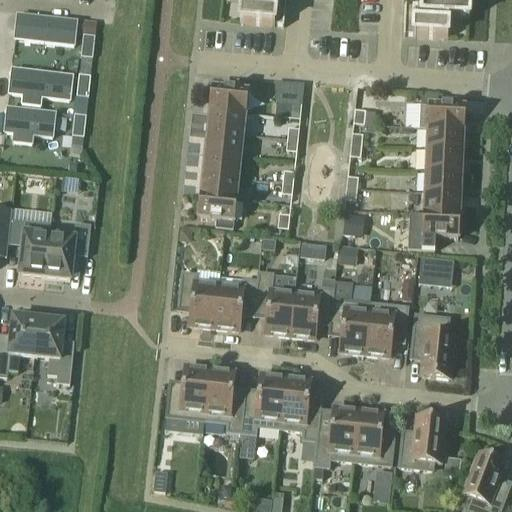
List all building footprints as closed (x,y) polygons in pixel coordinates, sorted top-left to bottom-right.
[(284,30),(286,0),(221,0),(221,3),(243,5),(242,13),(241,13),(239,25),(274,29),(274,27),(282,28),(282,30),(284,30)] [(448,28),(446,28),(447,21),(469,22),(470,4),(463,4),(462,0),(422,0),(421,18),(405,17),(404,39),(405,39),(405,37),(413,37),(413,39),(448,41),(448,28)] [(77,20),(16,13),(13,41),(74,48),(75,36),(77,23),(77,20)] [(96,25),(77,23),(75,36),(95,39),(96,25)] [(93,62),(96,40),(84,38),(82,60),(93,62)] [(73,76),(11,69),(8,97),(35,100),(70,104),(73,76)] [(80,78),(77,100),(88,101),(89,101),(91,79),(80,78)] [(224,92),(212,91),(209,114),(245,117),(248,95),(235,93),(224,92)] [(275,120),(300,123),(302,109),(277,106),(275,120)] [(7,108),(4,132),(53,138),(56,114),(7,108)] [(419,131),(419,132),(428,132),(463,133),(463,134),(464,134),(464,133),(465,111),(453,110),(442,109),(420,108),(419,131)] [(366,114),(355,113),(353,128),(364,129),(366,114)] [(210,114),(208,135),(242,139),(245,118),(245,117),(209,114),(210,114)] [(75,118),(73,139),(84,141),(87,119),(75,118)] [(289,132),(287,144),(298,145),(299,133),(289,132)] [(427,149),(427,153),(462,155),(462,150),(463,134),(463,133),(428,132),(427,149)] [(205,156),(240,160),(242,139),(208,135),(205,156)] [(352,138),(351,148),(361,150),(363,139),(352,138)] [(287,144),(286,155),(297,156),(298,145),(287,144)] [(351,148),(350,161),(360,162),(361,150),(351,148)] [(427,165),(426,174),(461,176),(461,167),(462,155),(427,153),(427,165)] [(205,156),(203,178),(238,181),(240,160),(205,156)] [(426,182),(425,196),(460,198),(461,184),(461,176),(426,174),(426,182)] [(294,176),(284,175),(283,186),(293,187),(294,176)] [(200,198),(200,199),(236,203),(236,202),(238,181),(203,178),(201,198),(200,198)] [(348,181),(347,192),(357,193),(358,182),(348,181)] [(283,186),(282,198),(292,199),(293,187),(283,186)] [(347,192),(345,204),(356,205),(357,193),(347,192)] [(424,217),(459,219),(459,218),(460,201),(460,198),(425,196),(425,199),(424,217)] [(221,224),(234,225),(236,203),(200,199),(198,222),(210,223),(221,224)] [(0,247),(8,248),(10,224),(11,215),(0,213),(0,247)] [(410,217),(408,253),(434,255),(435,241),(446,242),(446,241),(458,242),(459,219),(459,218),(459,219),(424,217),(423,218),(410,217)] [(279,218),(278,232),(288,233),(290,219),(279,218)] [(344,235),(361,238),(363,221),(346,219),(344,235)] [(25,226),(10,224),(8,248),(22,250),(19,278),(45,281),(49,239),(24,236),(25,226)] [(75,227),(74,241),(49,239),(45,281),(71,284),(73,259),(87,261),(91,229),(75,227)] [(280,262),(282,244),(264,243),(262,260),(280,262)] [(301,247),(300,260),(324,263),(326,250),(301,247)] [(454,265),(421,261),(419,288),(451,292),(454,265)] [(189,330),(214,333),(219,290),(195,287),(196,279),(182,277),(179,305),(192,306),(189,330)] [(265,338),(290,341),(295,298),(271,295),(273,279),(259,277),(258,285),(255,313),(268,314),(265,338)] [(412,305),(414,284),(403,283),(401,304),(412,305)] [(239,335),(241,312),(255,313),(258,285),(243,284),(242,292),(219,290),(214,333),(239,335)] [(330,321),(329,331),(342,332),(340,356),(365,359),(370,308),(372,292),(334,288),(334,294),(333,304),(332,304),(330,321)] [(330,321),(332,304),(333,304),(334,294),(319,292),(318,300),(295,298),(290,341),(315,343),(317,320),(330,321)] [(405,339),(408,312),(370,308),(365,359),(389,362),(392,338),(405,339)] [(18,376),(19,360),(33,361),(37,322),(29,322),(27,317),(19,316),(16,320),(12,320),(10,346),(0,345),(0,381),(7,382),(8,375),(18,376)] [(449,323),(415,319),(411,355),(424,356),(422,380),(448,383),(453,340),(447,340),(449,323)] [(48,324),(37,322),(33,361),(49,363),(47,379),(57,380),(56,388),(70,389),(73,353),(61,352),(64,325),(60,325),(59,321),(51,320),(48,324)] [(169,393),(166,421),(204,425),(210,374),(185,371),(182,395),(169,393)] [(228,428),(227,436),(241,438),(245,402),(232,400),(234,377),(210,374),(204,425),(228,428)] [(280,433),(280,431),(285,382),(261,379),(258,403),(245,402),(241,438),(255,439),(256,431),(280,433)] [(285,382),(280,431),(280,433),(303,436),(302,444),(316,446),(317,446),(318,435),(321,410),(307,409),(310,385),(285,382)] [(331,436),(318,435),(317,446),(316,446),(314,470),(313,482),(322,483),(323,471),(328,472),(329,464),(353,466),(358,415),(334,412),(331,436)] [(380,441),(383,418),(358,415),(353,466),(391,470),(394,443),(380,441)] [(417,422),(415,445),(402,444),(399,471),(432,475),(433,467),(439,467),(444,424),(417,422)] [(479,458),(464,498),(469,501),(464,511),(501,511),(508,495),(496,490),(504,468),(479,458)] [(461,463),(446,461),(444,476),(459,478),(461,463)] [(388,505),(391,476),(378,474),(375,504),(388,505)] [(272,511),(281,511),(283,502),(273,501),(272,511)]
